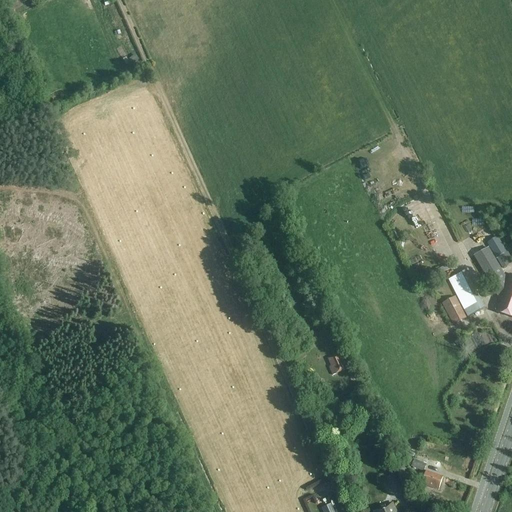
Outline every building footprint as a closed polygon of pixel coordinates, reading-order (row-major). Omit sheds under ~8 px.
[(135,54),(129,58),(132,64),(139,59),(135,54)] [(383,236),(386,242),(392,240),(389,234),(383,236)] [(502,255),(505,253),(506,253),(497,237),(488,243),(503,268),(508,265),(502,255)] [(511,275),(510,274),(507,280),(488,248),(474,257),(500,301),(496,313),(511,318),(511,275)] [(448,263),(437,269),(439,273),(450,268),(448,263)] [(483,310),(463,272),(449,279),(468,317),(483,310)] [(466,319),(455,297),(442,304),(453,326),(466,319)] [(328,358),(332,366),(329,367),(333,376),(347,369),(340,353),(328,358)] [(427,465),(414,460),(412,466),(424,472),(427,465)] [(396,464),(399,471),(394,474),(400,489),(412,484),(402,461),(396,464)] [(426,471),(422,485),(438,491),(443,477),(426,471)] [(396,511),(392,503),(373,511),(396,511)]
